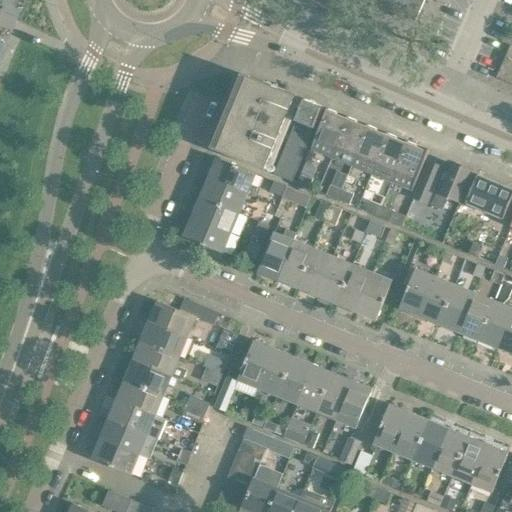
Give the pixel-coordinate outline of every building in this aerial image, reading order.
[(424,0),(365,0),(415,22),(424,0)] [(499,76),(511,81),(511,46),(511,47),(499,76)] [(223,153),(265,170),(296,95),(253,78),(247,75),(217,150),(223,153)] [(304,98),(301,107),(274,174),(292,181),(323,106),(305,99),(304,98)] [(312,149),(331,157),(348,116),(347,116),(345,121),(335,117),(337,112),(328,109),(328,108),(327,108),(310,150),(311,150),(312,149)] [(331,157),(351,165),(368,125),(367,124),(365,129),(355,125),(357,120),(348,117),(349,117),(348,116),(331,157)] [(351,165),(371,173),(388,133),(387,132),(385,137),(375,133),(377,129),(368,125),(369,125),(368,125),(351,165)] [(371,173),(391,181),(408,141),(407,140),(405,145),(395,141),(397,137),(388,133),(371,173)] [(391,181),(411,189),(410,191),(412,191),(429,149),(427,149),(425,154),(415,149),(417,145),(408,141),(391,181)] [(209,177),(247,193),(254,196),(258,187),(251,184),(255,174),(256,175),(256,174),(216,157),(215,158),(216,158),(209,177)] [(413,197),(426,203),(441,167),(428,162),(413,197)] [(449,163),(437,192),(432,205),(441,209),(446,196),(460,202),(472,172),(468,170),(468,168),(462,165),(460,167),(449,163)] [(296,183),(308,188),(313,177),(301,173),(296,183)] [(484,211),(496,182),(477,174),(465,203),(484,211)] [(209,177),(200,197),(239,213),(247,193),(209,177)] [(271,191),(282,195),(286,186),(274,181),(271,191)] [(484,211),(493,215),(504,219),(511,199),(511,188),(496,182),(484,211)] [(326,195),(337,200),(341,189),(330,185),(326,195)] [(286,186),(282,197),(287,199),(291,201),(296,190),(291,188),(286,186)] [(341,189),(337,200),(349,204),(353,194),(341,189)] [(200,197),(192,217),(230,233),(239,213),(200,197)] [(259,215),(271,221),(277,205),(266,200),(259,215)] [(313,216),(325,220),(331,204),(320,200),(313,216)] [(366,211),(377,216),(381,206),(370,201),(366,211)] [(331,204),(325,220),(336,225),(343,209),(331,204)] [(381,206),(377,216),(389,221),(393,210),(381,206)] [(230,233),(192,217),(184,236),(183,235),(183,236),(209,247),(207,253),(221,258),(224,252),(223,251),(230,233)] [(366,231),(381,238),(385,226),(370,220),(366,231)] [(259,222),(254,235),(264,239),(269,226),(259,222)] [(399,232),(390,229),(385,241),(394,244),(399,232)] [(488,233),(478,229),(468,253),(478,257),(488,233)] [(356,230),(352,239),(360,243),(364,233),(356,230)] [(259,271),(278,279),(293,241),(274,233),(275,232),(274,231),(257,272),(258,272),(259,271)] [(241,262),(252,267),(261,245),(250,240),(241,262)] [(278,279),(297,287),(313,249),(293,241),(278,279)] [(297,287),(317,295),(333,257),(313,249),(297,287)] [(446,251),(442,261),(448,264),(452,254),(446,251)] [(508,258),(499,254),(495,264),(503,267),(508,258)] [(317,295),(337,303),(352,265),(333,257),(317,295)] [(477,263),(472,275),(480,278),(485,266),(477,263)] [(337,303),(356,311),(372,273),(352,265),(337,303)] [(410,265),(402,284),(408,286),(415,268),(410,265)] [(400,308),(419,315),(435,277),(416,269),(416,268),(415,268),(408,286),(399,308),(400,308)] [(494,270),(490,280),(500,284),(504,274),(494,270)] [(372,273),(356,311),(375,319),(375,320),(376,320),(392,280),(391,279),(391,280),(372,273)] [(419,315),(439,323),(455,285),(435,277),(419,315)] [(439,323),(459,331),(474,293),(455,285),(439,323)] [(511,312),(511,290),(509,298),(502,304),(494,301),(478,339),(498,347),(511,312)] [(459,331),(478,339),(494,301),(474,293),(459,331)] [(195,318),(196,318),(197,317),(156,300),(156,301),(157,302),(149,321),(187,337),(195,318)] [(208,333),(219,337),(224,325),(235,329),(239,319),(217,311),(208,333)] [(511,312),(498,347),(511,353),(511,312)] [(179,356),(187,337),(149,321),(141,341),(179,356)] [(230,355),(239,335),(224,328),(215,349),(230,355)] [(239,379),(258,387),(274,349),(254,341),(255,340),(254,339),(248,353),(238,349),(227,375),(238,379),(237,380),(238,380),(239,379)] [(176,365),(179,356),(141,341),(133,360),(171,376),(182,380),(187,369),(176,365)] [(258,387),(278,395),(293,357),(274,349),(258,387)] [(210,368),(222,373),(227,362),(215,357),(210,368)] [(278,395),(297,403),(313,365),(293,357),(278,395)] [(163,395),(171,376),(133,360),(125,379),(163,395)] [(297,403),(317,411),(333,373),(313,365),(297,403)] [(205,380),(217,386),(222,374),(209,369),(205,380)] [(317,411),(337,419),(352,381),(333,373),(317,411)] [(214,406),(224,411),(237,380),(238,379),(227,375),(214,406)] [(155,415),(163,395),(125,379),(117,399),(155,415)] [(352,381),(337,419),(355,427),(356,428),(372,388),(371,388),(352,381)] [(191,396),(187,405),(205,413),(209,403),(191,396)] [(147,434),(155,415),(117,399),(109,418),(147,434)] [(374,443),(393,451),(408,412),(390,405),(390,404),(389,403),(373,444),(374,444),(374,443)] [(205,413),(187,405),(183,414),(202,422),(205,413)] [(256,412),(252,423),(257,425),(263,428),(266,420),(268,417),(261,414),(256,412)] [(393,451),(412,459),(428,420),(408,412),(393,451)] [(101,438),(139,454),(147,434),(109,418),(101,438)] [(263,428),(274,432),(277,425),(266,420),(263,428)] [(412,459),(432,467),(448,428),(428,420),(412,459)] [(248,427),(243,438),(265,447),(270,436),(248,427)] [(283,436),(303,444),(306,435),(287,427),(283,436)] [(306,435),(303,443),(312,447),(317,437),(314,430),(309,428),(306,435)] [(432,467),(452,475),(467,436),(448,428),(432,467)] [(452,475),(471,483),(487,445),(467,436),(452,475)] [(348,437),(339,459),(351,464),(360,442),(348,437)] [(139,454),(101,438),(93,457),(92,457),(91,458),(131,474),(132,473),(131,473),(139,454)] [(243,438),(239,449),(261,458),(265,447),(243,438)] [(487,445),(471,483),(491,491),(490,492),(491,492),(508,452),(507,452),(506,453),(487,445)] [(181,449),(177,460),(186,464),(190,453),(181,449)] [(239,449),(234,460),(256,470),(261,458),(239,449)] [(303,462),(313,466),(318,455),(307,451),(303,462)] [(361,451),(353,469),(364,474),(372,455),(361,451)] [(318,455),(313,466),(323,470),(328,460),(318,455)] [(234,460),(229,472),(251,481),(256,470),(234,460)] [(175,469),(171,481),(178,484),(183,472),(175,469)] [(229,472),(225,483),(247,492),(251,481),(229,472)] [(380,481),(400,490),(403,483),(383,474),(380,481)] [(242,506),(255,511),(266,511),(277,487),(254,478),(242,506)] [(225,483),(220,494),(242,503),(247,492),(225,483)] [(366,495),(376,499),(380,488),(370,484),(366,495)] [(266,511),(294,511),(300,497),(277,487),(266,511)] [(380,488),(376,499),(386,503),(390,492),(380,488)] [(300,497),(294,511),(329,511),(334,501),(304,489),(300,497)] [(125,511),(130,499),(109,490),(104,504),(122,511),(125,511)] [(427,501),(438,505),(442,497),(430,493),(427,501)] [(220,494),(216,505),(232,511),(238,511),(242,503),(220,494)] [(440,506),(449,510),(453,502),(443,498),(440,506)] [(125,511),(138,511),(142,504),(131,499),(125,511)] [(480,511),(491,511),(494,506),(485,502),(480,511)] [(73,504),(69,511),(94,511),(73,503),(72,504),(73,504)] [(412,511),(424,511),(426,507),(416,503),(412,511)]
